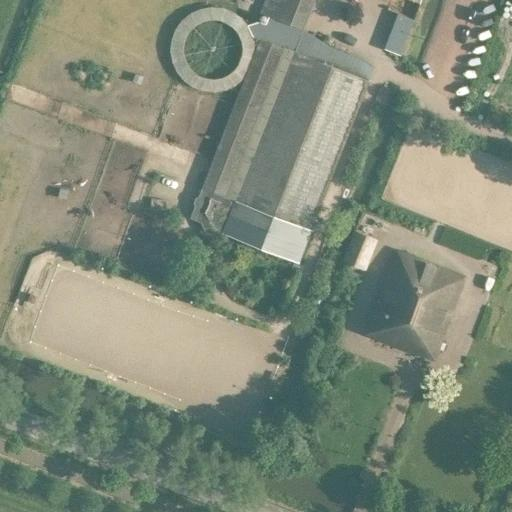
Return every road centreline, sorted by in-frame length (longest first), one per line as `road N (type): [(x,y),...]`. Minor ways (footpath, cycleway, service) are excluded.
road 1 (tertiary): [(254,511),(0,414)]
road 2 (unknown): [(379,61),(287,295)]
road 3 (unknown): [(439,97),(379,61),(336,0)]
